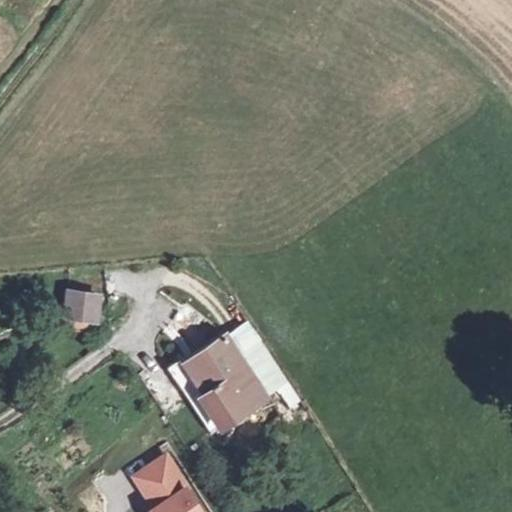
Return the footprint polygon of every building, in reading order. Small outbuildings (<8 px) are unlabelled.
[(94,320),(98,295),(68,291),(64,315),(94,320)] [(287,382),(247,321),(224,336),(264,397),(287,382)] [(264,397),(224,336),(193,356),(214,387),(200,397),(220,426),(264,397)] [(220,426),(200,397),(214,387),(193,356),(190,351),(166,367),(210,433),(220,426)] [(200,511),(165,456),(133,476),(154,508),(149,511),(150,511),(200,511)]
